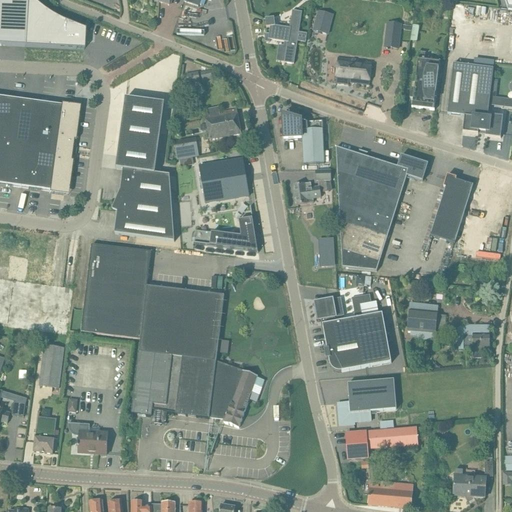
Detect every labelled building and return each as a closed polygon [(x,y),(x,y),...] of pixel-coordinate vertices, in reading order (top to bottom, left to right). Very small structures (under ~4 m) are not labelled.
[(0,0),(0,46),(25,47),(84,50),(85,31),(77,27),(71,25),(62,21),(60,20),(57,19),(54,17),(51,15),(47,13),(45,11),(43,10),(41,8),(40,7),(39,6),(37,5),(36,4),(35,3),(34,3),(33,2),(33,1),(32,0),(31,0),(0,0)] [(274,19),(265,20),(266,28),(270,28),(268,40),(285,43),(287,43),(284,63),(294,65),(298,42),(299,33),(302,13),(293,11),(290,29),(275,27),(274,19)] [(313,32),(328,36),(333,16),(318,12),(313,32)] [(387,23),(385,41),(400,43),(400,42),(402,30),(402,28),(402,25),(387,23)] [(415,41),(419,27),(413,26),(410,40),(415,41)] [(435,111),(436,101),(441,63),(425,61),(425,53),(419,52),(414,92),(411,91),(410,100),(413,100),(412,108),(435,111)] [(370,86),(372,63),(338,58),(336,84),(349,86),(349,83),(370,86)] [(493,70),(453,65),(447,115),(464,117),(463,133),(479,135),(479,132),(486,133),(485,138),(501,139),(503,118),(488,116),(490,98),(496,99),(498,83),(491,83),(493,70)] [(61,107),(0,98),(0,185),(50,192),(49,194),(64,196),(69,190),(73,162),(71,162),(72,155),(76,155),(76,150),(73,149),(74,142),(76,142),(79,115),(76,107),(61,105),(61,107)] [(120,191),(112,211),(118,213),(115,234),(161,241),(174,242),(170,176),(169,176),(156,174),(165,104),(126,99),(116,170),(123,171),(121,191),(120,191)] [(241,135),(237,110),(220,114),(219,108),(208,110),(210,116),(206,117),(210,141),(241,135)] [(301,122),(283,116),(284,141),(298,140),(303,140),(303,144),(304,165),(324,164),(323,130),(306,131),(306,123),(303,122),(301,122)] [(192,158),(198,157),(196,141),(176,145),(178,160),(180,160),(192,158)] [(359,156),(337,149),(343,268),(377,272),(407,177),(423,182),(428,165),(401,157),(398,168),(365,158),(367,154),(368,154),(359,151),(359,152),(360,152),(359,156)] [(192,158),(180,160),(181,168),(194,166),(192,158)] [(248,197),(242,160),(226,163),(222,164),(215,165),(212,165),(199,167),(205,204),(248,197)] [(329,192),(328,182),(331,181),(331,172),(316,172),(316,182),(318,182),(319,188),(312,189),(311,184),(295,186),(297,206),(307,205),(307,204),(314,203),(314,200),(321,199),(321,194),(329,192)] [(444,188),(445,189),(430,237),(455,245),(473,186),(456,181),(457,179),(447,176),(444,188)] [(258,253),(256,241),(255,237),(255,233),(252,219),(238,221),(241,235),(241,237),(216,234),(195,232),(194,245),(257,253),(258,253)] [(333,241),(320,242),(321,267),(334,267),(333,241)] [(0,328),(67,338),(74,289),(47,285),(53,246),(32,243),(27,283),(0,278),(0,328)] [(224,424),(239,429),(258,377),(216,362),(224,297),(147,287),(151,253),(92,246),(82,334),(141,340),(132,416),(152,418),(152,421),(166,423),(167,414),(176,415),(176,416),(209,420),(224,424)] [(319,303),(315,303),(316,307),(318,322),(322,321),(327,351),(325,351),(327,360),(329,360),(330,365),(330,366),(331,367),(331,368),(332,369),(333,370),(333,371),(334,371),(335,372),(336,372),(337,373),(338,373),(339,373),(392,364),(383,314),(379,314),(363,317),(337,322),(336,318),(344,317),(341,299),(333,301),(333,300),(319,303)] [(360,306),(353,307),(355,318),(362,317),(361,308),(360,306)] [(437,315),(409,312),(408,332),(421,333),(420,340),(435,341),(437,315)] [(466,336),(466,349),(473,349),(473,351),(473,360),(482,360),(483,349),(489,349),(489,336),(479,336),(473,336),(466,336)] [(65,350),(45,347),(40,387),(59,389),(65,350)] [(394,381),(348,385),(349,404),(338,405),(340,427),(355,426),(355,423),(361,423),(361,414),(397,411),(394,381)] [(0,421),(8,424),(11,414),(3,412),(3,410),(0,409),(0,401),(3,392),(0,391),(0,421)] [(76,412),(77,400),(67,400),(67,412),(76,412)] [(15,403),(13,416),(24,418),(26,405),(23,404),(16,403),(15,403)] [(57,421),(38,418),(34,453),(53,455),(57,421)] [(79,454),(79,453),(94,454),(94,455),(107,456),(108,435),(99,435),(99,437),(88,436),(88,428),(81,427),(81,426),(69,425),(69,426),(70,426),(70,429),(71,431),(72,433),(73,434),(75,435),(76,435),(80,436),(78,454),(79,454)] [(416,429),(366,433),(368,450),(418,447),(416,429)] [(366,433),(346,435),(348,461),(368,459),(368,450),(366,433)] [(511,470),(511,456),(503,457),(503,471),(511,470)] [(486,480),(475,479),(475,473),(462,472),(462,479),(455,479),(454,495),(473,496),(473,498),(485,499),(486,480)] [(390,491),(391,479),(381,478),(381,483),(371,482),(368,506),(412,510),(413,493),(390,491)] [(103,511),(102,502),(90,503),(90,511),(103,511)] [(122,511),(123,511),(122,502),(108,503),(109,511),(122,511)] [(144,503),(132,503),(131,511),(152,511),(152,510),(144,510),(144,503)]
